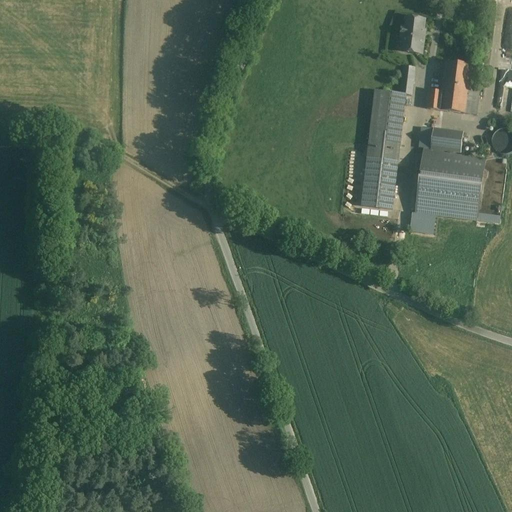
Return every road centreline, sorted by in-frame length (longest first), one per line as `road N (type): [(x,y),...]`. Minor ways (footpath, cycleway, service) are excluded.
road 1 (unclassified): [(511,342),(213,208)]
road 2 (unclassified): [(213,208),(317,511)]
road 3 (track): [(0,144),(77,139),(113,150),(213,208)]
road 4 (unclassified): [(266,0),(212,140),(204,182),(213,208)]
